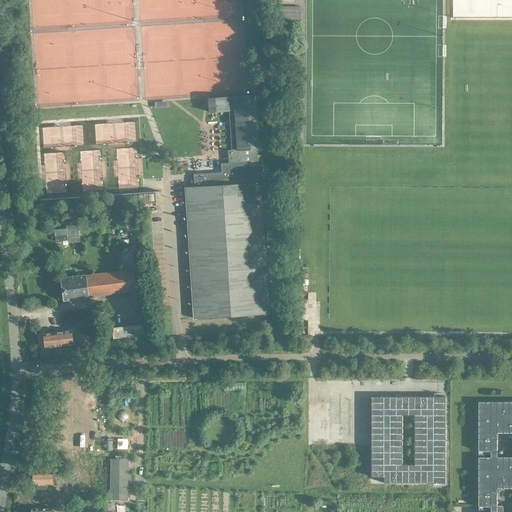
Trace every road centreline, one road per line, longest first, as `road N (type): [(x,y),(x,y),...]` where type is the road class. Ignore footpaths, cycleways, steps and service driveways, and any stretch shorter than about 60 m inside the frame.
road 1 (unclassified): [(17,367),(314,354),(511,364)]
road 2 (unclassified): [(17,367),(0,206)]
road 3 (unclassified): [(0,509),(17,367)]
